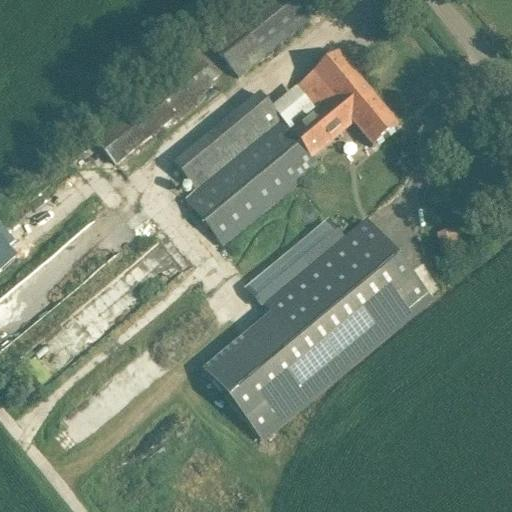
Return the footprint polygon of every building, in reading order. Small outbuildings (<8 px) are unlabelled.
[(260,0),(207,43),(238,82),(310,23),(291,0),(260,0)] [(315,118),(291,137),(309,160),(312,157),(352,124),(373,149),(397,129),(337,57),(294,92),(315,118)] [(93,143),(115,169),(195,104),(198,108),(216,93),(191,63),(93,143)] [(282,127),(196,197),(185,207),(222,251),(322,168),(312,157),(309,160),(291,137),(282,127)] [(274,320),(205,378),(263,447),(433,305),(366,224),(264,308),(274,320)] [(0,271),(14,261),(7,252),(14,246),(0,228),(0,271)] [(86,342),(119,304),(118,303),(128,292),(116,282),(73,331),(86,342)]
